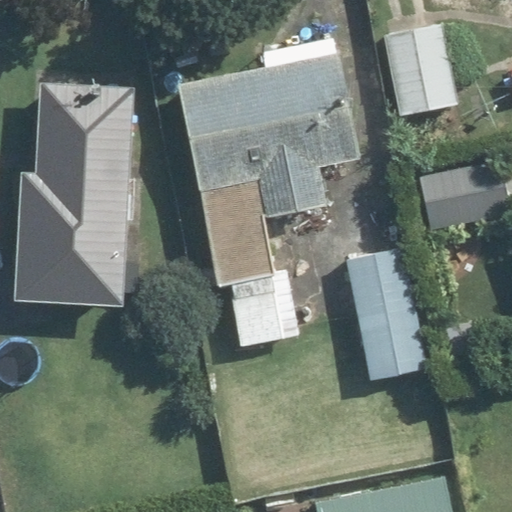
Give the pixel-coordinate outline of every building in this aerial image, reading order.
[(445,16),(388,29),(408,112),(465,99),(445,16)] [(284,264),(276,213),(337,203),(330,162),(374,155),(365,103),(376,101),(370,64),(359,66),(353,34),(270,48),(273,68),(188,82),(221,279),(238,276),(249,340),(308,330),(296,263),(284,264)] [(145,80),(49,76),(45,168),(32,167),(27,295),(135,299),(138,234),(169,235),(171,186),(140,185),(145,80)] [(511,163),(427,179),(437,228),(511,213),(511,163)] [(363,353),(368,380),(437,366),(413,246),(359,257),(377,350),(363,353)] [(53,320),(0,329),(0,368),(10,426),(70,415),(53,320)] [(460,511),(453,475),(324,502),(326,511),(460,511)]
